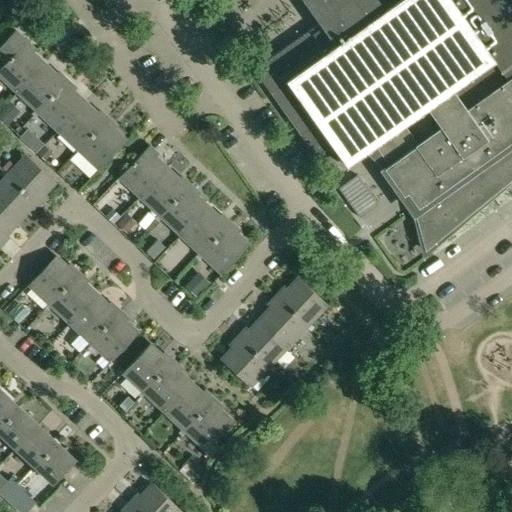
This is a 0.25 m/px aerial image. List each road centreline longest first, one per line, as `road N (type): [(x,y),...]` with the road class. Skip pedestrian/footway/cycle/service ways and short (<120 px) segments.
road 1 (residential): [(0,288),(64,214),(87,213),(140,262),(141,292),(181,330),(203,329),(305,208)]
road 2 (residential): [(76,511),(124,461),(123,434),(70,385),(42,386),(0,346)]
road 3 (residential): [(220,93),(178,121),(166,119),(99,29)]
road 4 (residential): [(305,208),(382,292),(411,305)]
road 5 (residential): [(220,93),(305,208)]
road 6 (residential): [(411,305),(511,225)]
